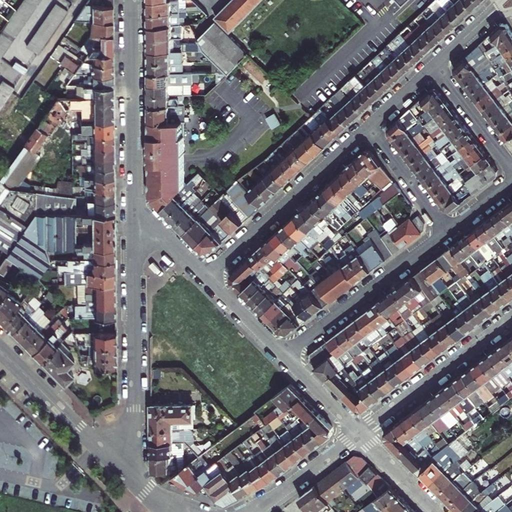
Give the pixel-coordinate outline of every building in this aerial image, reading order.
[(14,38),(40,0),(22,0),(16,10),(9,20),(3,30),(14,38)] [(107,0),(107,7),(85,7),(74,22),(93,22),(114,22),(113,0),(107,0)] [(172,0),(149,1),(149,14),(187,12),(186,0),(172,0)] [(232,0),(216,17),(231,32),(261,0),(232,0)] [(435,12),(440,17),(451,30),(459,23),(447,10),(445,8),(437,0),(436,0),(432,5),(430,6),(432,9),(435,12)] [(437,0),(445,8),(447,10),(459,23),(466,16),(455,4),(452,1),(451,0),(437,0)] [(451,0),(452,1),(455,4),(466,16),(474,9),(465,0),(451,0)] [(481,2),(479,0),(465,0),(474,9),(481,2)] [(37,55),(68,11),(58,3),(26,47),(37,55)] [(187,12),(149,14),(149,27),(173,25),(181,25),(181,17),(184,17),(184,15),(187,15),(187,12)] [(435,12),(428,19),(433,24),(444,36),(451,30),(440,17),(435,12)] [(213,20),(197,37),(200,42),(204,49),(204,50),(214,60),(226,72),(228,73),(234,67),(247,53),(213,20)] [(102,35),(114,35),(114,22),(93,22),(91,35),(83,46),(80,44),(78,46),(89,54),(93,48),(102,35)] [(183,25),(183,31),(183,37),(188,37),(197,37),(191,24),(183,25)] [(433,24),(425,31),(437,43),(444,36),(433,24)] [(493,32),(499,43),(511,34),(511,31),(507,24),(502,24),(493,32)] [(172,37),(173,25),(149,27),(149,37),(172,37)] [(418,38),(425,31),(423,28),(416,35),(418,38)] [(0,58),(0,59),(14,38),(3,30),(1,32),(0,33),(0,58)] [(437,43),(425,31),(418,38),(429,50),(437,43)] [(401,48),(404,51),(415,63),(423,56),(411,44),(408,41),(403,36),(401,34),(399,35),(394,40),(401,48)] [(511,34),(499,43),(504,51),(511,46),(511,34)] [(114,35),(102,35),(102,48),(93,48),(89,54),(114,53),(114,35)] [(411,44),(418,38),(416,35),(408,41),(411,44)] [(181,37),(172,37),(149,37),(149,50),(182,50),(183,50),(183,42),(181,42),(181,37)] [(418,38),(411,44),(423,56),(429,50),(418,38)] [(460,78),(473,68),(477,65),(488,57),(487,55),(485,52),(479,45),(456,66),(456,67),(455,72),(460,78)] [(396,58),(404,51),(401,48),(393,55),(396,58)] [(149,50),(149,62),(182,61),(187,61),(187,58),(182,58),(182,50),(149,50)] [(415,63),(404,51),(396,58),(408,70),(415,63)] [(89,54),(84,60),(86,61),(92,63),(96,63),(100,63),(114,63),(114,53),(89,54)] [(378,68),(381,72),(393,84),(400,77),(389,65),(386,61),(379,54),(374,59),(371,61),(373,63),(378,68)] [(408,70),(396,58),(389,65),(400,77),(408,70)] [(90,74),(94,74),(114,74),(114,63),(100,63),(96,63),(92,63),(86,61),(84,60),(79,68),(71,62),(66,68),(75,74),(90,74)] [(182,61),(149,62),(149,72),(187,72),(187,69),(182,69),(182,61)] [(370,75),(374,79),(385,91),(393,84),(381,72),(378,68),(373,63),(371,61),(369,63),(364,68),(370,75)] [(16,62),(12,67),(23,75),(27,70),(16,62)] [(483,73),(477,65),(473,68),(479,76),(483,73)] [(75,74),(66,68),(58,80),(67,86),(75,74)] [(460,78),(465,85),(479,76),(473,68),(460,78)] [(149,72),(149,84),(180,83),(182,83),(185,83),(192,83),(192,72),(187,72),(149,72)] [(114,86),(114,74),(94,74),(94,86),(114,86)] [(374,79),(370,75),(363,81),(367,85),(374,79)] [(465,85),(472,94),(485,84),(479,76),(465,85)] [(385,91),(374,79),(367,85),(378,98),(385,91)] [(477,101),(491,92),(497,87),(491,79),(485,84),(472,94),(477,101)] [(3,81),(0,84),(0,107),(14,88),(3,81)] [(180,83),(149,84),(149,94),(170,94),(185,94),(185,88),(185,83),(182,83),(180,83)] [(282,87),(289,95),(291,93),(293,91),(286,83),(282,87)] [(378,98),(367,85),(359,92),(371,105),(378,98)] [(114,86),(94,86),(90,86),(88,86),(88,96),(84,95),(84,99),(86,99),(115,98),(114,86)] [(423,97),(430,108),(443,97),(437,89),(432,89),(423,97)] [(371,105),(359,92),(352,99),(364,111),(371,105)] [(477,101),(483,109),(496,99),(491,92),(477,101)] [(149,94),(149,105),(170,105),(177,105),(180,105),(182,105),(185,105),(185,101),(185,98),(180,98),(172,98),(170,100),(170,94),(149,94)] [(430,108),(420,116),(421,117),(419,119),(421,122),(423,120),(424,122),(431,117),(435,114),(436,116),(450,106),(443,97),(430,108)] [(95,110),(115,110),(115,98),(86,99),(86,110),(95,110)] [(69,110),(72,110),(72,99),(57,99),(46,116),(36,130),(46,137),(49,139),(69,110)] [(364,111),(352,99),(345,106),(356,118),(364,111)] [(483,109),(489,117),(502,107),(496,99),(483,109)] [(170,105),(149,105),(150,114),(170,114),(182,114),(182,109),(182,105),(180,105),(177,105),(170,105)] [(150,114),(150,121),(170,121),(180,121),(185,121),(185,117),(185,109),(185,105),(182,105),(182,109),(182,114),(170,114),(150,114)] [(356,118),(345,106),(337,113),(349,125),(356,118)] [(426,124),(424,125),(425,128),(431,135),(433,133),(432,132),(456,114),(450,106),(436,116),(426,124)] [(489,117),(495,125),(508,115),(502,107),(489,117)] [(407,129),(411,126),(417,121),(416,120),(419,119),(416,116),(411,108),(389,128),(389,133),(393,139),(407,129)] [(341,132),(330,120),(320,109),(316,112),(324,121),(320,124),(334,139),(341,132)] [(95,110),(95,120),(115,120),(115,110),(95,110)] [(349,125),(337,113),(330,120),(341,132),(349,125)] [(433,133),(431,135),(436,141),(462,122),(456,114),(432,132),(433,133)] [(495,125),(501,133),(511,124),(511,120),(508,115),(495,125)] [(82,128),(82,133),(115,133),(115,120),(95,120),(83,120),(82,123),(82,128)] [(153,200),(162,209),(177,194),(185,186),(188,184),(188,183),(185,180),(185,161),(185,154),(185,121),(180,121),(170,121),(150,121),(150,129),(150,145),(150,160),(150,162),(150,181),(150,194),(150,195),(152,200),(153,200)] [(462,122),(436,141),(438,144),(443,151),(445,149),(444,148),(454,140),(468,130),(462,122)] [(334,139),(320,124),(313,131),(326,146),(334,139)] [(511,124),(501,133),(507,141),(511,137),(511,124)] [(417,134),(411,126),(407,129),(413,137),(417,134)] [(400,147),(406,155),(429,138),(429,137),(431,135),(425,128),(417,134),(413,137),(400,147)] [(393,139),(400,147),(413,137),(407,129),(393,139)] [(35,152),(46,137),(36,130),(14,161),(4,176),(1,180),(10,188),(14,189),(38,154),(35,152)] [(454,140),(460,148),(473,137),(468,130),(454,140)] [(313,131),(305,138),(319,152),(326,146),(313,131)] [(294,136),(296,135),(294,132),(288,138),(292,141),(296,146),(300,143),(294,136)] [(88,144),(88,146),(115,146),(115,133),(82,133),(79,133),(79,138),(88,138),(88,141),(85,141),(85,144),(88,144)] [(406,155),(412,163),(438,144),(436,141),(431,135),(429,137),(429,138),(406,155)] [(456,164),(467,156),(480,146),(473,137),(460,148),(453,153),(456,158),(451,162),(454,166),(457,165),(456,164)] [(305,138),(300,143),(296,146),(310,161),(319,152),(305,138)] [(285,141),(283,142),(285,144),(283,146),(289,153),(292,150),(285,141)] [(440,153),(443,151),(438,144),(412,163),(418,171),(441,154),(440,153)] [(88,146),(88,157),(115,156),(115,146),(88,146)] [(310,161),(296,146),(292,150),(289,153),(302,168),(310,161)] [(486,154),(480,146),(467,156),(472,164),(486,154)] [(276,148),(274,151),(295,175),(302,168),(289,153),(285,156),(280,151),(278,151),(276,148)] [(393,180),(370,150),(366,150),(362,154),(389,183),(393,180)] [(295,175),(274,151),(264,160),(272,168),(286,183),(295,175)] [(418,171),(423,179),(449,160),(445,153),(443,151),(440,153),(441,154),(418,171)] [(362,154),(354,160),(370,176),(382,190),(384,188),(389,183),(362,154)] [(486,154),(472,164),(468,168),(471,172),(476,169),(479,172),(492,162),(486,154)] [(115,156),(88,157),(88,165),(85,165),(85,168),(88,168),(88,167),(115,167),(115,156)] [(354,160),(347,167),(362,183),(370,176),(354,160)] [(423,179),(429,187),(453,169),(452,168),(454,166),(451,162),(449,160),(423,179)] [(492,162),(479,172),(468,180),(466,182),(474,193),(497,175),(498,170),(492,162)] [(254,172),(251,174),(258,181),(261,179),(256,174),(261,170),(259,168),(257,166),(252,170),(254,172)] [(429,187),(435,195),(449,185),(459,177),(461,175),(457,169),(454,166),(452,168),(453,169),(429,187)] [(88,168),(85,168),(85,170),(88,170),(88,178),(115,177),(115,167),(88,167),(88,168)] [(347,167),(340,174),(355,190),(361,197),(365,194),(359,186),(362,183),(347,167)] [(286,183),(272,168),(265,175),(279,190),(286,183)] [(340,174),(333,181),(348,197),(355,205),(360,210),(362,208),(357,202),(358,200),(351,193),(355,190),(340,174)] [(261,179),(258,181),(272,196),(279,190),(265,175),(261,179)] [(115,177),(88,178),(85,178),(85,187),(85,189),(115,189),(115,177)] [(272,196),(258,181),(252,187),(245,180),(243,180),(240,178),(238,180),(262,206),(272,196)] [(0,203),(10,188),(1,180),(0,181),(0,203)] [(262,206),(238,180),(228,190),(251,216),(262,206)] [(333,181),(325,188),(340,203),(348,197),(333,181)] [(455,192),(441,203),(446,209),(451,210),(452,209),(474,193),(466,182),(464,184),(465,185),(455,192)] [(401,191),(395,183),(373,204),(376,208),(370,212),(372,214),(374,212),(401,191)] [(162,209),(169,217),(184,203),(181,199),(192,188),(188,184),(185,186),(177,194),(162,209)] [(455,192),(449,185),(435,195),(441,203),(455,192)] [(0,243),(10,251),(8,254),(15,259),(24,265),(22,268),(28,272),(27,273),(36,280),(37,279),(42,272),(50,260),(46,247),(73,247),(76,247),(76,243),(76,235),(76,226),(76,217),(76,213),(76,198),(74,198),(73,197),(14,189),(10,188),(0,203),(0,243)] [(353,217),(340,203),(325,188),(318,194),(333,211),(345,224),(353,217)] [(88,200),(115,200),(115,189),(85,189),(85,192),(88,192),(88,200)] [(223,220),(224,219),(233,210),(244,222),(251,216),(228,190),(223,195),(211,207),(223,220)] [(177,225),(192,210),(203,200),(199,196),(195,192),(190,197),(184,203),(169,217),(177,225)] [(333,211),(318,194),(310,201),(330,223),(334,227),(337,224),(334,221),(335,219),(330,213),(333,211)] [(85,197),(82,197),(82,203),(86,203),(86,208),(95,208),(96,213),(116,213),(115,200),(88,200),(85,200),(85,197)] [(323,230),(330,223),(310,201),(303,208),(318,225),(323,230)] [(177,225),(185,233),(209,209),(211,207),(207,203),(196,214),(192,210),(177,225)] [(511,207),(509,204),(501,210),(511,223),(511,222),(511,207)] [(303,208),(295,216),(315,238),(319,234),(320,236),(323,233),(321,232),(320,233),(315,227),(318,225),(303,208)] [(211,212),(209,209),(185,233),(197,246),(212,230),(205,223),(211,217),(209,214),(211,212)] [(233,210),(224,219),(230,225),(227,227),(225,225),(223,225),(222,226),(230,235),(244,222),(233,210)] [(503,229),(511,223),(501,210),(493,216),(503,229)] [(96,213),(76,213),(76,217),(81,217),(81,226),(116,226),(116,213),(96,213)] [(385,226),(389,232),(402,247),(410,241),(424,231),(425,223),(418,213),(398,228),(392,220),(385,226)] [(315,238),(295,216),(286,223),(301,240),(307,235),(307,237),(314,245),(318,242),(315,238)] [(503,229),(493,216),(485,222),(495,235),(503,229)] [(495,235),(485,222),(477,228),(497,254),(498,253),(499,252),(502,250),(500,248),(503,246),(495,235)] [(212,230),(197,246),(204,253),(205,253),(210,253),(211,252),(230,235),(222,226),(220,223),(216,227),(218,229),(214,232),(212,230)] [(301,240),(286,223),(279,230),(294,246),(298,243),(301,240)] [(76,235),(81,235),(116,234),(116,226),(81,226),(76,226),(76,235)] [(469,234),(482,251),(487,258),(482,261),(484,264),(487,261),(494,256),(497,254),(477,228),(469,234)] [(291,256),(298,250),(296,249),(294,246),(279,230),(272,237),(286,251),(291,256)] [(389,232),(382,237),(394,253),(402,247),(389,232)] [(340,233),(332,240),(336,244),(336,243),(338,242),(340,240),(343,237),(340,233)] [(116,234),(81,235),(81,243),(76,243),(76,247),(116,247),(116,234)] [(482,251),(469,234),(461,240),(471,253),(474,251),(477,255),(482,251)] [(286,251),(272,237),(264,244),(276,256),(281,260),(289,269),(293,266),(296,262),(294,260),(291,256),(286,251)] [(330,237),(321,245),(327,252),(336,244),(332,240),(331,238),(330,237)] [(382,237),(375,243),(387,258),(394,253),(382,237)] [(471,253),(461,240),(453,246),(471,270),(466,274),(468,276),(470,274),(481,266),(471,253)] [(375,242),(360,254),(372,270),(387,258),(375,243),(375,242)] [(264,244),(258,250),(273,267),(275,265),(271,260),(276,256),(264,244)] [(307,252),(300,245),(296,249),(298,250),(303,256),(307,252)] [(466,274),(471,270),(453,246),(438,257),(448,270),(456,281),(464,276),(466,274)] [(116,247),(76,247),(73,247),(72,250),(78,250),(78,253),(84,253),(84,260),(88,259),(94,259),(116,259),(116,247)] [(354,247),(347,253),(365,275),(372,270),(360,254),(354,247)] [(258,250),(250,257),(261,269),(267,264),(271,269),(273,267),(258,250)] [(365,275),(347,253),(339,259),(345,267),(357,281),(365,275)] [(494,256),(498,262),(502,259),(498,253),(497,254),(494,256)] [(0,300),(7,290),(9,287),(1,281),(15,259),(8,254),(0,265),(0,300)] [(261,269),(250,257),(232,274),(232,282),(242,292),(263,271),(261,269)] [(424,268),(433,282),(448,270),(438,257),(424,268)] [(79,260),(50,260),(42,272),(79,272),(82,272),(88,272),(94,271),(116,271),(116,259),(94,259),(88,259),(84,260),(79,260)] [(273,267),(271,269),(275,273),(280,278),(289,269),(281,260),(275,265),(273,267)] [(319,286),(332,300),(341,293),(357,281),(345,267),(319,286)] [(441,292),(433,282),(424,268),(413,276),(431,300),(434,298),(440,294),(441,292)] [(116,271),(94,271),(88,272),(88,279),(79,279),(65,279),(65,284),(81,283),(86,283),(116,283),(116,271)] [(265,272),(263,271),(242,292),(249,299),(270,278),(265,272)] [(0,317),(6,324),(28,291),(36,280),(27,273),(13,293),(7,290),(0,300),(0,317)] [(431,300),(413,276),(405,283),(423,306),(431,300)] [(511,298),(511,280),(508,276),(499,282),(511,299),(511,298)] [(256,306),(277,285),(275,283),(270,278),(249,299),(256,306)] [(306,294),(302,297),(317,312),(325,306),(310,291),(299,279),(293,285),(291,286),(293,288),(297,285),(306,294)] [(280,288),(285,293),(290,288),(291,286),(293,285),(288,280),(280,288)] [(499,282),(491,289),(503,305),(511,299),(499,282)] [(89,305),(97,305),(117,305),(116,283),(86,283),(81,283),(82,302),(82,305),(86,305),(89,305)] [(423,306),(405,283),(396,289),(412,311),(414,313),(417,311),(423,306)] [(256,306),(263,313),(278,299),(275,296),(279,292),(282,295),(285,293),(280,288),(277,285),(256,306)] [(318,285),(310,291),(325,306),(332,300),(319,286),(318,285)] [(488,285),(480,292),(482,295),(491,289),(488,285)] [(412,311),(396,289),(388,295),(398,309),(402,305),(409,313),(412,311)] [(491,289),(482,295),(495,312),(503,305),(491,289)] [(49,290),(46,294),(54,302),(58,298),(49,290)] [(440,294),(445,301),(449,298),(444,290),(441,292),(440,294)] [(12,330),(27,315),(34,309),(30,305),(33,302),(30,299),(33,295),(28,291),(6,324),(12,330)] [(278,299),(263,313),(270,320),(285,306),(282,304),(286,300),(289,303),(292,300),(285,293),(282,295),(278,299)] [(398,309),(388,295),(379,302),(397,326),(399,324),(401,323),(399,321),(393,312),(398,309)] [(482,295),(474,302),(486,318),(495,312),(482,295)] [(317,312),(302,297),(294,303),(299,307),(301,309),(303,311),(309,318),(317,312)] [(54,302),(52,304),(59,311),(65,305),(58,298),(54,302)] [(270,320),(277,328),(292,313),(289,310),(293,306),(296,309),(299,307),(294,303),(292,300),(289,303),(285,306),(270,320)] [(397,326),(379,302),(366,312),(378,328),(388,320),(391,324),(394,328),(396,326),(397,326)] [(474,302),(465,308),(478,325),(486,318),(474,302)] [(462,304),(453,310),(456,315),(465,308),(462,304)] [(97,305),(89,305),(86,305),(82,305),(75,305),(75,317),(117,316),(117,305),(97,305)] [(465,308),(456,315),(469,331),(478,325),(465,308)] [(34,322),(41,316),(34,309),(27,315),(34,322)] [(292,313),(277,328),(281,332),(289,333),(309,318),(303,311),(295,317),(292,313)] [(356,319),(368,335),(378,328),(366,312),(356,319)] [(432,319),(439,328),(452,345),(460,338),(448,321),(440,312),(432,319)] [(19,337),(34,322),(27,315),(12,330),(19,337)] [(456,315),(448,321),(460,338),(469,331),(456,315)] [(47,323),(43,318),(41,316),(34,322),(41,329),(47,323)] [(71,324),(69,317),(62,323),(67,328),(71,324)] [(346,327),(358,343),(368,335),(356,319),(346,327)] [(388,320),(378,328),(380,331),(385,328),(385,329),(391,324),(388,320)] [(26,344),(41,329),(34,322),(19,337),(26,344)] [(41,360),(58,344),(63,339),(60,335),(67,328),(62,323),(55,329),(33,351),(41,360)] [(33,351),(55,329),(52,326),(45,333),(41,329),(26,344),(33,351)] [(338,333),(349,349),(358,343),(346,327),(338,333)] [(388,332),(385,329),(385,328),(380,331),(384,336),(388,333),(388,332)] [(439,328),(431,334),(443,351),(452,345),(439,328)] [(95,333),(95,345),(117,345),(117,332),(95,333)] [(338,333),(329,340),(337,351),(341,356),(349,349),(338,333)] [(431,334),(421,341),(434,358),(443,351),(431,334)] [(511,362),(511,344),(508,339),(499,346),(511,363),(511,362)] [(337,351),(329,340),(323,345),(331,356),(337,351)] [(421,341),(412,348),(425,365),(434,358),(421,341)] [(74,360),(58,344),(41,360),(65,384),(73,375),(66,368),(74,360)] [(117,345),(95,345),(95,355),(117,355),(117,345)] [(331,356),(323,345),(311,354),(310,361),(316,367),(331,356)] [(490,353),(503,369),(511,363),(499,346),(490,353)] [(425,365),(412,348),(404,354),(416,371),(425,365)] [(331,356),(316,367),(327,379),(340,369),(342,368),(344,366),(347,364),(341,356),(337,351),(331,356)] [(503,369),(490,353),(482,359),(494,376),(503,369)] [(416,371),(404,354),(395,361),(408,378),(416,371)] [(117,355),(95,355),(95,365),(117,365),(117,355)] [(473,366),(485,382),(494,376),(482,359),(473,366)] [(395,361),(387,367),(399,384),(408,378),(395,361)] [(378,374),(387,367),(382,362),(374,368),(378,374)] [(371,365),(362,371),(369,380),(382,397),(391,391),(378,374),(374,368),(371,365)] [(342,368),(340,369),(327,379),(343,395),(350,388),(354,385),(357,383),(346,368),(344,366),(342,368)] [(485,382),(473,366),(464,372),(477,389),(485,382)] [(399,384),(387,367),(378,374),(391,391),(399,384)] [(503,369),(494,376),(499,382),(507,375),(503,369)] [(477,389),(464,372),(456,379),(468,396),(477,389)] [(468,396),(456,379),(447,385),(459,402),(468,396)] [(369,380),(360,387),(366,395),(373,404),(382,397),(369,380)] [(287,409),(296,403),(303,397),(290,384),(274,396),(283,405),(282,406),(280,405),(275,409),(276,411),(270,416),(273,420),(276,418),(278,416),(280,414),(287,409)] [(459,402),(447,385),(438,392),(451,409),(459,402)] [(355,393),(350,388),(343,395),(357,409),(358,409),(364,410),(365,410),(373,404),(366,395),(363,398),(357,392),(355,393)] [(451,409),(438,392),(429,399),(442,415),(451,409)] [(303,414),(307,419),(310,417),(312,419),(319,413),(303,397),(296,403),(303,411),(301,412),(303,414)] [(442,415),(429,399),(421,405),(433,422),(442,415)] [(152,405),(153,429),(173,429),(180,429),(180,428),(185,428),(191,428),(191,420),(194,420),(194,404),(152,405)] [(433,422),(421,405),(412,412),(425,428),(429,434),(438,428),(433,422)] [(425,428),(412,412),(403,419),(416,435),(425,428)] [(314,427),(325,440),(332,435),(332,434),(333,427),(319,413),(312,419),(317,424),(314,427)] [(416,435),(403,419),(394,426),(404,440),(406,442),(413,450),(415,452),(422,448),(424,446),(422,443),(416,435)] [(312,425),(303,431),(315,447),(325,440),(314,427),(312,425)] [(404,440),(394,426),(386,431),(386,439),(399,453),(407,447),(402,442),(404,440)] [(191,428),(185,428),(185,439),(188,439),(192,444),(194,443),(194,432),(191,428)] [(173,435),(173,429),(153,429),(153,442),(178,442),(178,435),(173,435)] [(303,431),(294,438),(307,454),(315,447),(303,431)] [(294,438),(286,444),(298,461),(307,454),(294,438)] [(153,442),(153,454),(178,454),(178,461),(178,472),(185,467),(185,449),(192,448),(190,446),(186,442),(185,442),(178,442),(153,442)] [(286,444),(277,451),(289,467),(298,461),(286,444)] [(239,445),(235,448),(241,457),(245,454),(239,445)] [(274,447),(266,453),(269,457),(277,451),(274,447)] [(416,456),(418,455),(415,452),(414,454),(411,451),(407,447),(399,453),(416,470),(423,464),(416,456)] [(432,457),(428,460),(423,464),(416,470),(430,485),(448,467),(450,465),(456,461),(450,455),(443,449),(441,451),(439,452),(432,457)] [(277,451),(269,457),(281,474),(289,467),(277,451)] [(153,454),(153,471),(170,470),(170,462),(178,461),(178,454),(153,454)] [(354,456),(347,461),(360,478),(362,476),(371,467),(360,455),(354,456)] [(187,485),(200,475),(198,471),(207,464),(205,461),(203,463),(199,457),(185,467),(178,472),(172,477),(187,485)] [(281,474),(269,457),(260,463),(272,480),(281,474)] [(257,459),(248,466),(251,470),(260,463),(257,459)] [(360,478),(347,461),(299,497),(310,511),(326,511),(333,507),(329,502),(360,478)] [(461,465),(456,461),(450,465),(455,470),(461,465)] [(246,462),(237,469),(240,473),(253,491),(263,486),(251,470),(248,466),(246,462)] [(260,463),(251,470),(263,486),(272,480),(260,463)] [(210,467),(207,464),(198,471),(200,475),(210,467)] [(210,467),(200,475),(187,485),(198,491),(207,484),(220,474),(213,465),(210,467)] [(455,470),(450,465),(448,467),(450,470),(447,473),(450,476),(455,470)] [(379,474),(371,467),(362,476),(369,484),(379,474)] [(454,480),(450,476),(447,473),(450,470),(448,467),(430,485),(440,494),(454,480)] [(224,470),(220,474),(207,484),(219,500),(227,504),(243,496),(231,480),(224,470)] [(459,474),(465,481),(470,476),(465,470),(459,474)] [(240,473),(231,480),(243,496),(253,491),(240,473)] [(392,488),(379,474),(369,484),(379,498),(392,488)] [(456,482),(460,486),(465,481),(459,474),(457,477),(459,480),(456,482)] [(454,480),(440,494),(449,504),(464,490),(460,486),(456,482),(459,480),(457,477),(454,480)] [(473,489),(478,494),(484,489),(479,484),(473,489)] [(381,511),(399,495),(392,488),(379,498),(371,504),(378,511),(377,511),(381,511)] [(478,494),(473,489),(468,494),(471,497),(474,494),(476,496),(478,494)] [(489,495),(484,489),(478,494),(484,500),(489,495)] [(449,504),(457,511),(460,511),(476,496),(474,494),(471,497),(468,494),(464,490),(449,504)] [(510,496),(506,490),(489,503),(483,509),(480,511),(497,511),(498,511),(493,506),(497,503),(499,505),(510,496)] [(478,494),(476,496),(478,499),(475,501),(479,505),(484,500),(478,494)] [(395,511),(406,502),(399,495),(381,511),(395,511)] [(480,511),(483,509),(479,505),(475,501),(478,499),(476,496),(460,511),(480,511)] [(410,511),(413,509),(406,502),(395,511),(410,511)] [(502,509),(499,505),(497,503),(493,506),(498,511),(502,509)]
